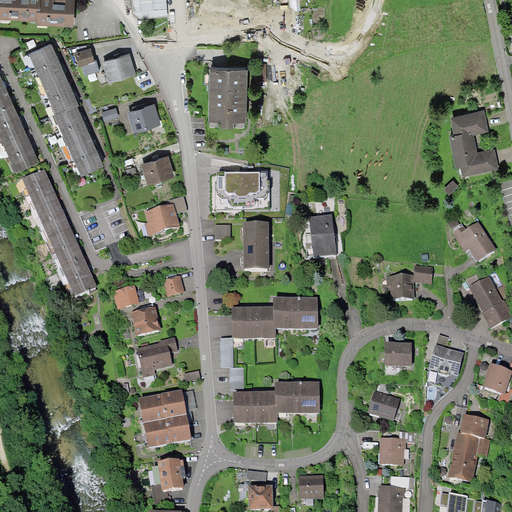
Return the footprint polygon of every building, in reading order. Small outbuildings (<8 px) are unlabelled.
[(0,0),(0,19),(37,21),(37,26),(74,28),(75,0),(0,0)] [(166,0),(132,0),(134,16),(140,20),(167,17),(166,0)] [(187,0),(191,37),(295,34),(292,0),(187,0)] [(29,55),(36,70),(59,60),(55,52),(52,45),(29,55)] [(91,48),(74,53),(79,67),(82,66),(89,64),(88,63),(95,61),(91,48)] [(130,54),(102,62),(109,83),(136,75),(132,60),(130,54)] [(36,70),(42,85),(65,75),(62,68),(59,60),(36,70)] [(96,61),(95,61),(88,63),(89,64),(82,66),(85,76),(99,71),(96,61)] [(248,71),(210,70),(209,87),(209,122),(221,123),(221,129),(234,129),(234,123),(246,123),(248,71)] [(42,85),(49,100),(72,90),(69,83),(65,75),(42,85)] [(0,91),(0,107),(12,102),(9,95),(6,89),(0,91)] [(49,100),(55,114),(65,110),(66,113),(78,108),(80,107),(76,99),(72,90),(49,100)] [(0,107),(0,124),(19,116),(15,109),(12,102),(0,107)] [(155,104),(127,113),(134,133),(161,125),(157,111),(155,104)] [(53,115),(62,133),(85,123),(82,117),(78,108),(66,113),(65,110),(55,114),(53,115)] [(116,108),(101,112),(104,122),(119,117),(116,108)] [(484,110),(451,118),(454,135),(449,136),(456,168),(461,167),(462,177),(499,169),(494,149),(478,152),(476,146),(474,135),(488,132),(484,110)] [(0,124),(0,138),(1,142),(25,131),(22,124),(19,116),(0,124)] [(88,130),(85,123),(62,133),(67,146),(90,136),(88,130)] [(1,142),(8,157),(32,147),(28,138),(25,131),(1,142)] [(94,144),(90,136),(67,146),(74,161),(97,151),(94,144)] [(32,147),(8,157),(15,173),(39,162),(35,154),(32,147)] [(101,160),(97,151),(74,161),(81,177),(104,167),(101,160)] [(156,160),(141,165),(148,186),(175,178),(168,156),(156,160)] [(22,179),(29,195),(52,185),(48,177),(45,169),(22,179)] [(225,172),(225,191),(228,194),(236,194),(238,197),(247,197),(250,194),(257,194),(260,190),(260,172),(239,172),(225,172)] [(29,195),(35,208),(58,197),(55,191),(52,185),(29,195)] [(169,200),(170,204),(173,203),(176,213),(187,210),(187,207),(184,196),(169,200)] [(35,208),(42,223),(65,213),(61,206),(58,197),(35,208)] [(170,204),(145,212),(148,222),(144,223),(148,236),(180,226),(178,219),(176,213),(173,203),(170,204)] [(42,223),(48,237),(71,227),(67,219),(65,213),(42,223)] [(332,214),(309,217),(314,257),(325,256),(336,254),(332,214)] [(496,249),(478,221),(466,229),(464,226),(454,233),(453,233),(465,252),(469,249),(470,251),(477,262),(496,249)] [(269,222),(243,222),(244,249),(244,268),(269,268),(269,222)] [(453,228),(454,233),(464,226),(462,223),(453,228)] [(231,225),(215,225),(215,239),(231,239),(231,225)] [(48,237),(55,252),(78,242),(73,233),(71,227),(48,237)] [(55,252),(61,266),(84,256),(80,247),(78,242),(55,252)] [(61,266),(68,281),(91,271),(87,262),(84,256),(61,266)] [(433,267),(415,265),(413,274),(414,282),(432,284),(433,267)] [(91,271),(68,281),(75,296),(97,286),(94,278),(91,271)] [(470,286),(487,277),(483,271),(467,279),(470,286)] [(391,286),(392,299),(415,297),(414,290),(414,282),(413,274),(387,276),(387,286),(391,286)] [(180,275),(164,280),(168,297),(185,292),(180,275)] [(503,301),(489,276),(487,277),(470,286),(469,287),(481,309),(482,312),(490,329),(511,317),(511,312),(505,300),(503,301)] [(139,303),(134,285),(113,291),(118,309),(139,303)] [(318,297),(273,297),(273,307),(274,323),(276,323),(276,328),(318,328),(318,297)] [(158,319),(155,307),(131,313),(137,335),(161,330),(158,319)] [(274,323),(273,307),(232,307),(232,338),(276,338),(276,328),(276,323),(274,323)] [(439,335),(436,345),(445,347),(448,337),(439,335)] [(160,343),(137,348),(144,377),(156,374),(155,370),(173,365),(170,352),(178,351),(177,347),(175,337),(159,341),(160,343)] [(412,366),(412,343),(393,342),(385,342),(385,365),(412,366)] [(436,345),(429,368),(439,370),(449,373),(458,376),(464,353),(451,349),(445,347),(436,345)] [(511,370),(500,366),(491,363),(482,386),(501,393),(504,394),(505,392),(511,372),(511,370)] [(319,381),(275,382),(275,391),(275,408),(277,408),(277,413),(320,413),(319,381)] [(511,391),(511,389),(510,388),(508,393),(505,392),(504,394),(501,393),(499,400),(508,403),(511,391)] [(182,389),(139,398),(149,448),(192,439),(188,422),(187,415),(183,393),(182,389)] [(401,399),(374,390),(371,401),(367,412),(394,421),(401,399)] [(193,391),(183,393),(187,415),(188,422),(193,422),(191,410),(196,409),(193,391)] [(275,408),(275,391),(233,392),(234,423),(278,422),(277,413),(277,408),(275,408)] [(489,420),(464,414),(461,427),(460,432),(481,437),(485,438),(489,420)] [(400,432),(399,438),(405,438),(405,442),(406,442),(415,442),(415,433),(400,432)] [(481,437),(460,432),(458,432),(453,453),(448,476),(472,482),(478,454),(477,454),(481,437)] [(399,438),(380,437),(380,451),(379,463),(404,464),(404,459),(405,449),(406,449),(406,442),(405,442),(405,438),(399,438)] [(478,454),(487,456),(491,439),(485,438),(481,437),(477,454),(478,454)] [(179,458),(158,461),(158,465),(161,484),(162,490),(167,490),(184,487),(182,477),(182,473),(180,460),(179,458)] [(161,484),(158,465),(152,466),(152,471),(148,471),(150,485),(152,485),(161,484)] [(248,471),(247,479),(266,481),(267,473),(248,471)] [(310,475),(299,476),(299,499),(306,499),(313,499),(324,498),(323,475),(310,475)] [(392,476),(391,486),(405,487),(405,489),(414,490),(414,478),(392,476)] [(169,501),(167,490),(162,490),(161,484),(152,485),(155,503),(169,501)] [(248,484),(239,484),(240,500),(249,499),(249,496),(248,485),(248,484)] [(273,506),(272,485),(248,485),(249,496),(249,499),(249,509),(271,508),(273,508),(273,506)] [(391,486),(379,486),(378,497),(378,498),(378,511),(377,511),(402,511),(403,498),(405,498),(405,489),(405,487),(391,486)] [(440,504),(448,505),(447,507),(446,511),(466,511),(468,496),(449,492),(449,494),(442,493),(440,504)] [(409,511),(410,499),(405,498),(403,498),(402,511),(409,511)] [(483,502),(475,501),(473,511),(500,511),(502,504),(487,500),(487,501),(483,500),(483,502)]
